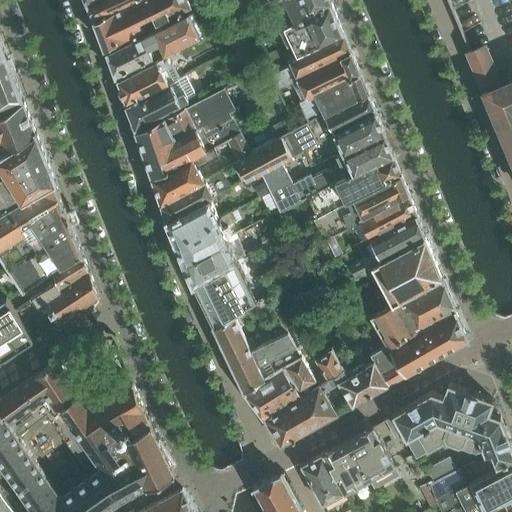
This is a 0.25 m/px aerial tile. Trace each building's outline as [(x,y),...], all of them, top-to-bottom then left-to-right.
[(91,0),(89,2),(96,18),(133,0),(91,0)] [(187,0),(134,0),(96,19),(108,51),(191,10),(190,8),(187,0)] [(284,0),(278,3),(288,22),(331,0),(284,0)] [(331,0),(288,22),(280,26),(288,44),(294,42),(298,52),(299,52),(343,30),(339,18),(338,18),(331,0)] [(165,51),(202,33),(191,10),(108,51),(117,74),(154,56),(149,46),(160,40),(165,51)] [(231,34),(226,25),(217,29),(222,39),(231,34)] [(336,57),(351,49),(343,30),(299,52),(298,52),(289,56),(292,63),(297,72),(301,69),(304,74),(319,67),(318,64),(319,60),(322,58),(326,59),(327,55),(330,54),(334,54),(336,57)] [(0,112),(23,97),(0,35),(0,112)] [(484,46),(471,52),(478,69),(483,81),(496,75),(492,64),(484,46)] [(319,60),(318,64),(319,67),(304,74),(301,69),(297,72),(292,63),(274,72),(280,85),(299,76),(309,96),(316,92),(316,93),(359,70),(351,49),(336,57),(334,54),(330,54),(327,55),(326,59),(322,58),(319,60)] [(158,58),(118,78),(127,103),(170,81),(158,58)] [(359,70),(316,93),(325,113),(368,91),(359,70)] [(483,81),(486,89),(485,89),(497,117),(499,116),(511,146),(511,78),(510,78),(511,79),(500,84),(499,82),(498,83),(496,79),(498,79),(496,75),(483,81)] [(134,119),(133,119),(136,126),(182,102),(171,81),(170,82),(170,81),(127,103),(134,119)] [(231,111),(237,108),(225,86),(187,105),(187,104),(138,130),(154,176),(215,145),(242,129),(231,111)] [(325,113),(323,114),(331,133),(376,110),(368,91),(325,113)] [(0,114),(0,152),(36,129),(24,98),(0,114)] [(376,110),(331,133),(340,154),(385,131),(376,110)] [(315,175),(313,176),(311,173),(294,182),(282,161),(293,155),(292,154),(293,154),(318,141),(330,134),(322,113),(307,121),(282,133),(237,157),(238,160),(247,178),(247,179),(262,171),(281,210),(302,199),(308,196),(394,152),(385,131),(340,154),(338,155),(342,164),(332,169),(332,167),(329,169),(328,168),(315,175)] [(56,181),(36,130),(0,154),(0,209),(1,212),(0,212),(0,254),(23,289),(54,270),(83,251),(74,228),(75,228),(66,203),(65,203),(56,180),(56,181)] [(215,145),(154,176),(163,201),(207,177),(206,176),(205,177),(200,166),(220,155),(215,145)] [(394,152),(308,196),(318,216),(401,171),(394,152)] [(247,178),(238,160),(233,163),(242,181),(247,178)] [(318,216),(314,218),(324,239),(349,226),(361,219),(409,192),(402,171),(401,171),(318,216)] [(207,177),(163,201),(168,218),(211,195),(207,177)] [(255,186),(259,195),(269,190),(265,181),(255,186)] [(409,192),(361,219),(370,237),(417,212),(409,192)] [(211,195),(168,218),(177,239),(219,216),(211,195)] [(370,237),(357,243),(364,257),(350,263),(356,274),(371,267),(370,266),(373,264),(425,234),(417,212),(370,237)] [(177,239),(176,239),(185,261),(186,261),(228,239),(228,236),(219,216),(177,239)] [(273,230),(260,236),(265,246),(277,240),(273,230)] [(425,234),(373,264),(393,301),(441,272),(425,234)] [(228,239),(186,261),(195,282),(237,259),(228,236),(228,239)] [(54,270),(57,281),(33,296),(38,304),(44,301),(91,271),(83,251),(54,270)] [(237,259),(195,282),(215,324),(236,312),(258,300),(237,259)] [(91,271),(44,301),(58,322),(100,295),(91,271)] [(393,301),(371,314),(388,342),(390,346),(455,307),(442,275),(442,274),(441,272),(393,301)] [(7,296),(0,300),(0,318),(19,348),(34,338),(7,296)] [(30,299),(18,307),(23,314),(35,306),(30,299)] [(388,342),(385,344),(393,359),(397,356),(416,345),(420,352),(417,354),(422,363),(468,337),(454,309),(455,307),(390,346),(388,342)] [(223,341),(238,372),(238,371),(246,388),(266,375),(260,363),(297,345),(289,331),(252,348),(236,312),(215,324),(223,341)] [(0,318),(0,353),(3,358),(19,348),(0,318)] [(371,352),(375,357),(389,382),(406,373),(397,356),(393,359),(385,344),(371,352)] [(416,345),(397,356),(406,373),(422,363),(417,354),(420,352),(416,345)] [(328,376),(319,382),(323,389),(324,389),(340,379),(354,402),(389,382),(375,357),(366,363),(363,359),(348,368),(343,360),(342,360),(334,346),(332,348),(331,346),(317,354),(318,356),(317,357),(328,376)] [(323,389),(319,382),(310,387),(308,384),(317,378),(302,354),(283,364),(302,392),(303,394),(266,416),(283,442),(292,437),(294,438),(296,437),(296,435),(337,412),(324,389),(323,389)] [(33,375),(34,376),(0,398),(0,458),(24,493),(23,494),(36,511),(34,511),(99,511),(101,511),(106,508),(108,510),(110,509),(108,506),(118,499),(119,500),(121,498),(120,496),(132,490),(133,492),(135,491),(134,489),(142,485),(143,487),(149,484),(164,477),(176,472),(151,421),(134,381),(92,407),(59,357),(57,358),(57,359),(52,363),(51,362),(49,364),(49,365),(43,369),(43,368),(41,369),(42,370),(36,374),(35,373),(33,375)] [(266,375),(246,388),(266,416),(303,394),(302,392),(283,364),(266,375)] [(394,414),(386,418),(396,436),(405,431),(417,452),(446,435),(447,439),(477,449),(485,446),(487,451),(490,461),(497,461),(498,463),(511,457),(511,444),(510,440),(507,431),(501,415),(488,411),(493,398),(475,392),(466,389),(449,382),(444,395),(432,391),(395,412),(394,413),(394,414)] [(363,432),(349,439),(369,479),(374,488),(401,473),(375,424),(374,425),(373,425),(362,431),(363,432)] [(335,446),(324,452),(345,491),(369,479),(349,439),(335,447),(335,446)] [(324,452),(302,464),(323,503),(345,491),(324,452)] [(450,455),(445,458),(452,471),(457,468),(450,455)] [(433,477),(429,480),(440,501),(438,502),(443,511),(478,511),(511,494),(511,457),(498,463),(497,461),(490,461),(471,460),(472,462),(469,463),(457,468),(452,471),(447,474),(441,477),(435,481),(433,477)] [(445,458),(439,461),(447,474),(452,471),(445,458)] [(434,464),(433,464),(441,477),(447,474),(439,461),(434,464)] [(433,464),(428,467),(433,477),(435,481),(441,477),(433,464)] [(282,472),(254,485),(268,511),(303,511),(283,474),(282,472)] [(429,480),(419,485),(431,506),(438,502),(440,501),(429,480)] [(0,511),(18,511),(4,494),(0,487),(0,485),(0,511)] [(135,507),(128,511),(194,511),(183,487),(172,493),(148,506),(138,511),(135,507)] [(511,511),(511,494),(478,511),(511,511)]
